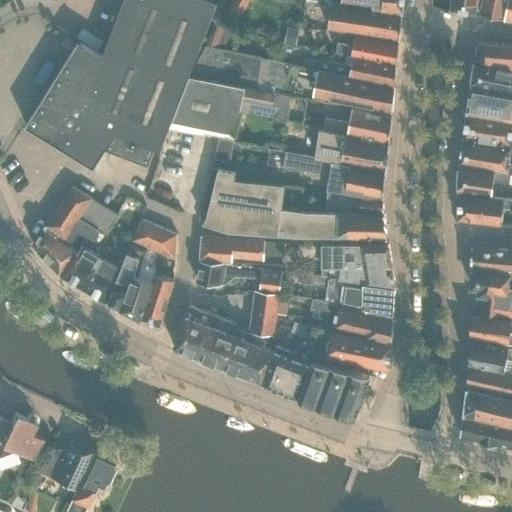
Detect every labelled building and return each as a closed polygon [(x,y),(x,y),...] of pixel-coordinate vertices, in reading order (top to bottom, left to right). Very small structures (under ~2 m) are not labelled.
[(217,1),(215,0),(124,0),(104,54),(80,39),(26,124),(94,166),(106,148),(148,164),(154,147),(160,149),(181,92),(198,51),(217,1)] [(250,0),(232,0),(221,21),(234,28),(250,0)] [(319,0),(316,0),(304,0),(303,11),(317,13),(319,0)] [(402,10),(403,0),(326,0),(402,10)] [(477,0),(451,0),(450,10),(475,13),(477,0)] [(482,0),(480,13),(504,18),(506,0),(482,0)] [(399,38),(402,11),(332,4),(330,27),(399,38)] [(295,27),(289,25),(287,30),(286,30),(284,43),(293,45),(296,32),(294,32),(295,27)] [(218,26),(207,45),(225,49),(230,31),(218,26)] [(354,54),(397,63),(399,43),(355,34),(353,45),(338,42),(336,53),(354,56),(354,54)] [(511,45),(478,42),(475,60),(511,67),(511,45)] [(225,140),(231,141),(239,143),(248,96),(279,102),(276,119),(286,121),(291,96),(256,89),(262,57),(225,49),(207,45),(186,81),(169,128),(203,135),(204,132),(226,137),(225,140)] [(395,85),(397,63),(354,54),(354,56),(352,66),(315,59),(313,68),(395,85)] [(392,111),(395,85),(313,68),(311,68),(303,66),(282,62),(267,58),(262,80),(265,83),(269,85),(291,90),(293,80),(297,81),(298,76),(317,81),(315,95),(392,111)] [(304,58),(303,66),(311,68),(313,60),(304,58)] [(472,82),(511,90),(511,67),(475,60),(472,82)] [(511,90),(472,82),(467,111),(511,118),(511,90)] [(323,128),(389,142),(392,116),(353,108),(349,122),(326,117),(323,128)] [(511,122),(467,115),(464,137),(511,145),(511,140),(511,122)] [(389,142),(323,128),(323,129),(320,129),(315,157),(386,169),(389,142)] [(511,165),(509,165),(511,145),(464,137),(459,165),(511,174),(511,165)] [(228,162),(231,141),(225,140),(225,141),(218,139),(215,160),(228,162)] [(383,197),(386,169),(315,157),(287,152),(283,168),(297,171),(298,169),(331,175),(327,206),(384,209),(383,197)] [(511,174),(459,165),(458,190),(491,195),(494,172),(511,174)] [(384,212),(384,209),(327,206),(326,211),(306,211),(282,208),(283,203),(285,185),(235,179),(236,172),(219,168),(205,222),(228,230),(307,236),(387,236),(384,212)] [(72,186),(58,207),(78,219),(79,218),(80,216),(92,198),(72,186)] [(503,208),(511,209),(511,198),(458,192),(458,219),(501,224),(503,208)] [(89,222),(100,203),(92,198),(80,216),(89,222)] [(97,227),(108,209),(100,203),(89,222),(97,227)] [(99,232),(79,218),(78,219),(58,207),(47,225),(65,239),(72,229),(80,234),(94,241),(99,232)] [(117,215),(108,209),(97,227),(106,233),(117,215)] [(156,250),(165,229),(142,219),(133,240),(156,250)] [(33,245),(59,274),(75,252),(70,248),(80,234),(72,229),(65,239),(65,240),(46,226),(33,245)] [(177,234),(165,229),(156,250),(175,259),(177,234)] [(202,236),(200,260),(233,262),(233,258),(244,259),(264,261),(264,253),(279,254),(279,242),(265,241),(202,236)] [(342,278),(395,285),(388,242),(322,243),(322,266),(322,275),(342,278)] [(511,270),(510,272),(511,272),(511,248),(472,245),(472,267),(511,270)] [(108,302),(108,303),(140,319),(140,318),(153,281),(155,273),(156,269),(142,265),(146,252),(130,246),(121,269),(117,278),(130,282),(126,293),(113,289),(108,302)] [(296,246),(285,246),(285,256),(285,259),(295,259),(296,246)] [(75,252),(59,274),(85,290),(104,260),(82,247),(77,253),(75,252)] [(85,290),(108,303),(108,302),(113,289),(117,278),(121,269),(104,260),(85,290)] [(233,262),(200,260),(197,281),(197,282),(224,285),(234,276),(257,278),(255,291),(280,294),(281,289),(283,266),(244,263),(233,262)] [(511,285),(509,285),(510,272),(511,270),(472,267),(471,287),(481,288),(480,294),(485,295),(483,312),(511,315),(511,285)] [(395,285),(342,278),(322,275),(300,271),(298,281),(328,286),(327,299),(394,313),(395,285)] [(155,273),(153,281),(140,319),(159,327),(174,280),(155,273)] [(255,291),(250,332),(274,335),(280,294),(255,291)] [(290,296),(281,294),(279,303),(288,304),(290,296)] [(332,330),(392,345),(394,317),(314,301),(312,310),(325,313),(329,314),(330,310),(336,312),(332,330)] [(173,346),(195,355),(212,314),(190,304),(186,316),(173,346)] [(220,365),(236,327),(212,314),(195,355),(220,365)] [(470,336),(511,343),(511,331),(511,332),(511,321),(471,315),(470,336)] [(310,346),(315,327),(295,322),(291,332),(300,335),(298,342),(310,346)] [(250,334),(238,328),(236,327),(220,365),(242,374),(256,337),(250,334)] [(315,327),(310,346),(308,355),(313,356),(350,364),(351,360),(390,368),(392,345),(332,330),(315,327)] [(242,374),(262,382),(273,351),(263,346),(265,341),(250,334),(256,337),(242,374)] [(511,348),(470,339),(469,363),(504,371),(507,358),(511,359),(511,348)] [(273,351),(262,382),(298,396),(312,360),(313,356),(308,355),(310,346),(298,342),(294,353),(275,347),(273,351)] [(298,396),(317,403),(331,365),(312,360),(298,396)] [(511,373),(504,371),(469,363),(467,387),(511,397),(511,373)] [(331,365),(317,403),(335,410),(350,370),(331,365)] [(350,370),(335,410),(354,417),(369,375),(350,370)] [(511,397),(467,387),(464,414),(511,424),(511,397)] [(36,423),(15,413),(10,424),(0,419),(0,457),(16,452),(33,460),(43,439),(31,434),(36,423)] [(511,424),(464,414),(461,436),(511,447),(511,424)] [(61,458),(52,477),(75,489),(94,451),(71,440),(61,458)] [(75,489),(64,511),(83,511),(94,488),(103,492),(117,461),(94,451),(75,489)] [(35,511),(37,488),(29,487),(27,511),(35,511)]
